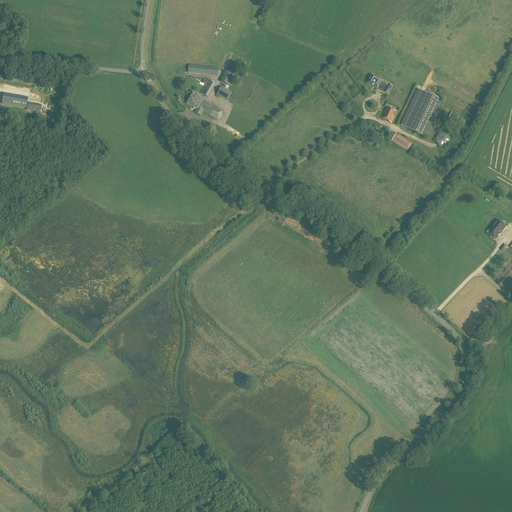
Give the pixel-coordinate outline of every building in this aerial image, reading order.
[(217,76),(218,68),(188,65),(188,73),(217,76)] [(230,86),(235,75),(225,71),(220,82),(230,86)] [(387,85),(381,81),(372,75),(367,83),(377,89),(378,88),(384,91),(384,92),(388,94),(392,87),(388,84),(387,85)] [(207,97),(215,84),(209,81),(202,94),(207,97)] [(227,100),(232,92),(221,86),(217,94),(227,100)] [(424,137),(442,101),(418,89),(401,125),(424,137)] [(216,120),(221,110),(204,101),(204,100),(192,93),(187,104),(196,109),(194,113),(200,116),(202,112),(216,120)] [(392,123),(397,112),(386,107),(381,118),(392,123)] [(457,114),(452,111),(448,118),(453,121),(456,115),(457,114)] [(506,227),(499,221),(494,227),(493,226),(490,230),(493,232),(490,235),(495,239),(502,230),(503,231),(506,227)] [(504,289),(511,279),(511,263),(496,283),(504,289)]
